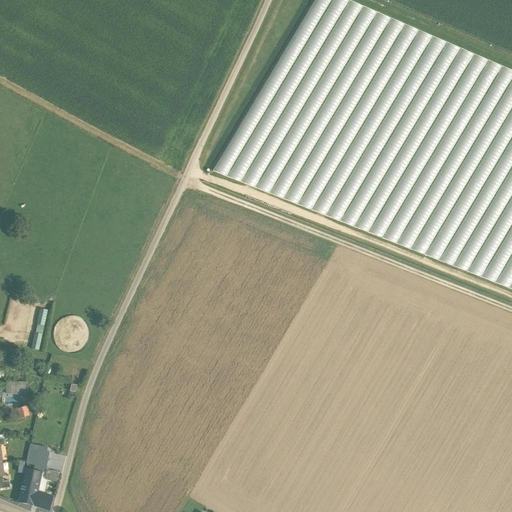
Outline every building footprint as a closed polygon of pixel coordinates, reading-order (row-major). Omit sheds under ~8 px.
[(511,71),(347,0),(312,0),(211,174),(511,292),(511,71)] [(31,347),(39,349),(47,309),(39,308),(31,347)] [(26,393),(26,382),(6,382),(6,393),(26,393)] [(26,408),(18,410),(20,417),(28,415),(26,408)] [(48,448),(30,444),(26,464),(46,468),(49,453),(47,453),(48,448)] [(40,472),(27,469),(20,502),(32,505),(48,511),(53,497),(35,492),(40,472)] [(47,471),(45,478),(57,481),(59,473),(47,471)] [(3,476),(0,476),(0,489),(10,489),(9,482),(3,483),(3,476)]
